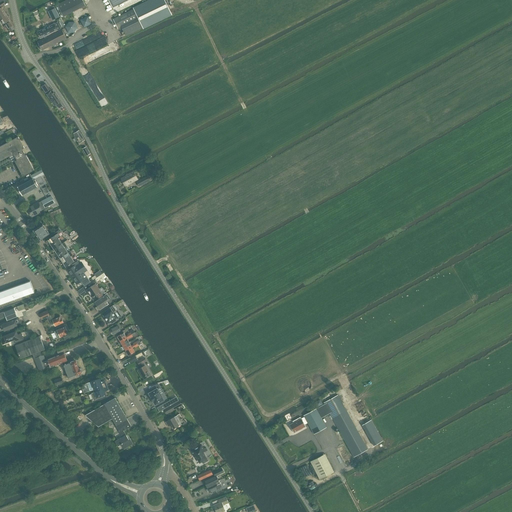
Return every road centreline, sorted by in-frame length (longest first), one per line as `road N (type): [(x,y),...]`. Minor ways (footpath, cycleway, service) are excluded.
road 1 (tertiary): [(311,511),(120,209),(88,141),(32,58),(11,0)]
road 2 (tertiary): [(163,449),(60,275),(0,192)]
